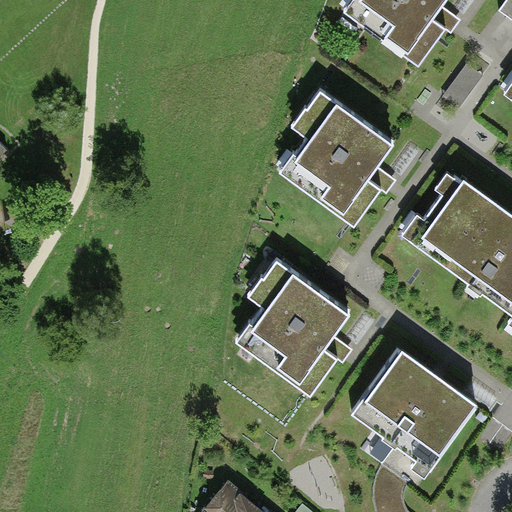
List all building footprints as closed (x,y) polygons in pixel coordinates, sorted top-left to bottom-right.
[(440,0),(354,0),(347,10),(417,63),(445,27),(449,30),(460,16),(440,1),(440,0)] [(511,1),(503,15),(511,21),(511,1)] [(393,140),(321,86),(293,123),(310,136),(283,171),(354,224),(381,188),(385,191),(396,177),(376,162),(393,140)] [(449,173),(437,190),(443,194),(426,217),(420,213),(404,235),(511,313),(511,320),(509,325),(511,327),(511,215),(466,182),(465,185),(449,173)] [(349,310),(278,256),(250,293),(266,306),(240,341),(310,394),(338,358),(342,361),(353,347),(333,332),(349,310)] [(482,406),(400,348),(351,417),(414,461),(408,469),(427,482),(482,406)] [(249,511),(225,492),(208,511),(249,511)]
